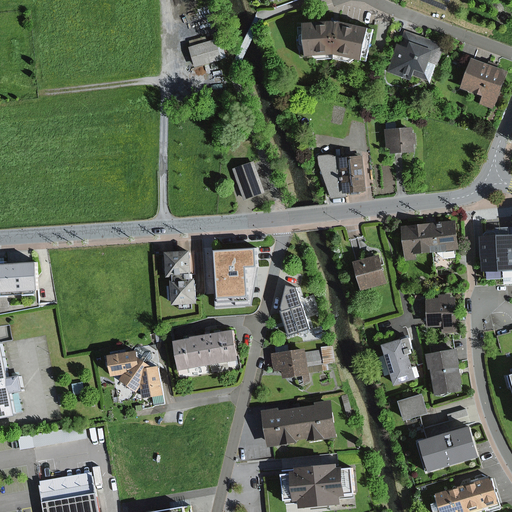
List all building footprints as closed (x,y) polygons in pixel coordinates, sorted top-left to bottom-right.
[(331,21),(300,23),(301,56),(329,55),(357,62),(365,30),(331,21)] [(405,49),(396,45),(385,70),(409,80),(412,72),(422,76),(425,70),(429,72),(439,47),(414,37),(411,44),(407,43),(405,49)] [(214,41),(188,48),(194,68),(220,60),(214,41)] [(505,73),(469,60),(458,89),(481,98),(479,105),(492,110),(505,73)] [(322,109),(317,126),(351,136),(360,106),(334,99),(330,112),(322,109)] [(421,150),(420,130),(391,133),(393,152),(421,150)] [(374,192),(368,155),(348,158),(355,195),(374,192)] [(355,195),(348,158),(330,161),(337,198),(355,195)] [(252,162),(232,170),(244,202),(264,194),(252,162)] [(460,220),(404,227),(408,261),(419,259),(418,255),(436,253),(438,275),(458,273),(455,251),(464,250),(460,220)] [(511,234),(477,235),(479,272),(511,270),(511,234)] [(258,268),(256,246),(211,249),(214,305),(249,303),(247,269),(258,268)] [(170,282),(167,282),(169,307),(195,305),(193,280),(191,280),(188,251),(162,253),(164,278),(169,277),(170,282)] [(383,257),(356,264),(363,289),(389,282),(383,257)] [(39,264),(0,266),(0,293),(40,291),(39,264)] [(296,280),(283,285),(288,301),(301,297),(296,280)] [(461,299),(430,300),(431,328),(446,328),(446,335),(462,334),(461,299)] [(302,304),(276,312),(284,338),(310,330),(302,304)] [(232,331),(168,343),(174,374),(238,362),(232,331)] [(407,337),(378,346),(390,388),(415,381),(408,356),(412,354),(407,337)] [(4,344),(0,345),(0,418),(15,416),(11,395),(26,392),(23,373),(10,376),(4,344)] [(322,346),(325,363),(337,361),(334,344),(322,346)] [(304,350),(270,355),(272,375),(280,374),(281,380),(307,377),(304,350)] [(459,351),(430,357),(437,396),(466,391),(459,351)] [(135,352),(104,357),(108,378),(121,376),(117,381),(134,393),(137,388),(138,400),(163,396),(159,366),(149,368),(136,359),(135,352)] [(428,395),(406,402),(411,420),(434,413),(428,395)] [(328,401),(259,413),(266,450),(334,437),(328,401)] [(468,407),(449,412),(453,425),(472,420),(468,407)] [(478,428),(428,443),(437,473),(487,458),(478,428)] [(75,429),(34,431),(35,443),(75,441),(75,429)] [(291,473),(278,474),(281,505),(296,504),(297,508),(315,507),(339,505),(338,499),(351,498),(348,468),(334,469),(333,464),(313,466),(290,468),(291,473)] [(98,511),(92,473),(38,482),(39,488),(42,511),(98,511)] [(491,479),(434,496),(438,511),(472,511),(499,504),(491,479)]
